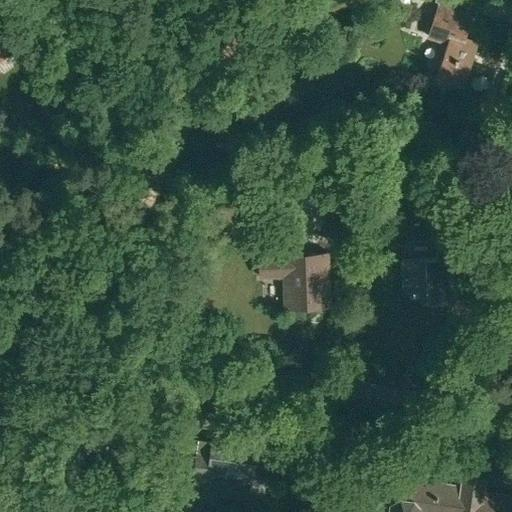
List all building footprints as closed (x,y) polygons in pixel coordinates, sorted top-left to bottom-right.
[(448,40),(438,71),(443,73),(443,76),(451,79),(454,76),(465,80),(478,39),(465,35),(473,9),(459,5),(460,2),(452,0),(438,0),(427,33),(448,40)] [(0,61),(18,49),(0,23),(0,61)] [(0,101),(39,79),(23,52),(0,65),(0,101)] [(472,134),(480,155),(502,149),(499,138),(493,140),(489,128),(472,134)] [(327,242),(353,246),(363,197),(356,196),(357,188),(348,187),(345,188),(344,193),(338,192),(327,242)] [(423,291),(423,301),(449,300),(448,265),(472,264),(470,226),(439,227),(440,258),(404,259),(405,291),(423,291)] [(283,276),(284,307),(329,305),(328,280),(330,280),(329,252),(260,255),(261,277),(283,276)] [(251,480),(266,482),(268,466),(255,465),(258,444),(214,438),(212,455),(197,453),(194,475),(209,477),(210,471),(252,477),(251,480)] [(480,511),(484,492),(486,478),(464,475),(462,485),(413,478),(409,498),(402,497),(391,505),(390,511),(480,511)] [(511,511),(511,496),(502,495),(499,511),(511,511)]
